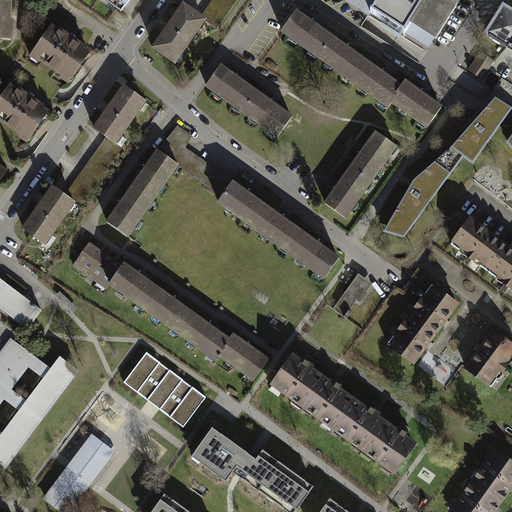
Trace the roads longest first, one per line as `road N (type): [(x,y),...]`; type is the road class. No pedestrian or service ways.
road 1 (residential): [(121,52),(195,123),(357,249)]
road 2 (residential): [(121,52),(0,222)]
